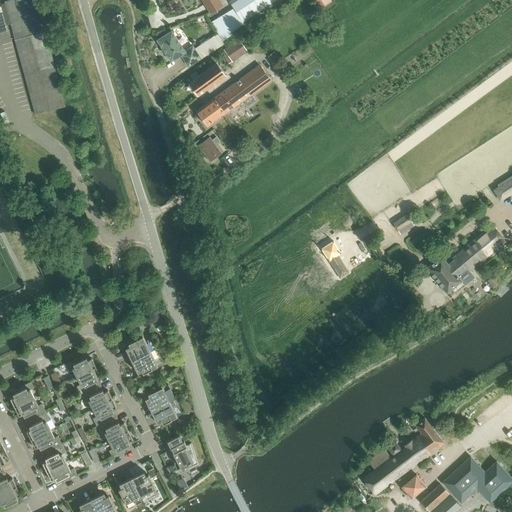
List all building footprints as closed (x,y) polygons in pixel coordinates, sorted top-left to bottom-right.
[(10,23),(35,115),(65,107),(44,31),(35,0),(9,0),(4,1),(4,3),(1,4),(3,12),(0,13),(0,32),(7,30),(6,25),(10,23)] [(222,5),(219,0),(205,0),(212,11),(222,5)] [(246,19),(274,0),(230,0),(229,1),(233,8),(210,23),(219,35),(222,41),(232,34),(231,33),(247,21),(246,19)] [(185,51),(172,31),(157,40),(171,61),(181,54),(188,66),(200,58),(193,46),(185,51)] [(234,61),(244,53),(235,41),(224,49),(234,61)] [(189,83),(198,95),(225,75),(216,63),(198,76),(196,71),(189,75),(193,80),(189,83)] [(255,100),(251,95),(271,81),(260,65),(197,110),(208,126),(243,101),(247,106),(255,100)] [(267,129),(265,126),(271,122),(265,113),(241,131),(249,142),(255,138),(253,135),(260,131),(262,133),(267,129)] [(221,153),(215,144),(219,141),(216,137),(212,140),(210,136),(199,144),(210,161),(221,153)] [(501,200),(511,192),(511,175),(493,188),(501,200)] [(398,232),(412,222),(407,215),(394,225),(398,232)] [(469,270),(500,245),(505,241),(493,226),(453,258),(454,259),(448,264),(441,256),(427,268),(447,293),(462,281),(458,277),(468,269),(469,270)] [(333,241),(321,248),(340,278),(349,273),(345,266),(343,267),(336,255),(341,252),(333,241)] [(149,352),(142,338),(142,337),(129,344),(130,346),(126,348),(132,360),(149,352)] [(157,366),(149,352),(132,360),(138,372),(142,370),(143,373),(157,366)] [(96,366),(92,358),(88,360),(85,354),(66,364),(69,370),(72,368),(76,376),(96,366)] [(100,384),(96,377),(100,375),(96,366),(76,376),(80,385),(77,386),(81,394),(100,384)] [(61,384),(55,372),(50,374),(56,386),(61,384)] [(54,387),(48,376),(43,378),(49,390),(54,387)] [(34,397),(30,389),(34,388),(31,381),(10,391),(13,397),(10,398),(14,407),(34,397)] [(112,399),(108,390),(104,392),(100,384),(81,394),(85,402),(88,400),(92,408),(112,399)] [(169,402),(161,387),(149,393),(150,396),(145,398),(152,411),(169,402)] [(166,390),(178,415),(183,412),(171,387),(166,390)] [(46,412),(42,403),(38,405),(34,397),(14,407),(19,416),(22,414),(26,422),(46,412)] [(116,416),(112,409),(116,407),(112,399),(92,408),(97,417),(93,418),(97,426),(116,416)] [(176,416),(169,402),(152,411),(158,422),(162,420),(164,423),(176,416)] [(50,430),(46,422),(50,420),(46,412),(26,422),(29,429),(26,431),(30,439),(50,430)] [(128,431),(124,422),(120,424),(116,416),(97,426),(101,434),(104,432),(109,441),(128,431)] [(375,494),(427,456),(444,443),(424,418),(416,424),(419,429),(422,433),(404,446),(405,447),(400,450),(395,443),(388,449),(393,455),(390,457),(384,449),(368,461),(375,470),(363,479),(375,494)] [(62,444),(58,436),(54,437),(50,430),(30,439),(35,448),(38,446),(42,454),(62,444)] [(131,447),(128,442),(132,439),(128,431),(109,441),(113,449),(109,451),(112,457),(131,447)] [(192,462),(185,447),(186,447),(184,442),(183,443),(180,436),(168,441),(174,453),(173,453),(181,468),(191,463),(192,462)] [(66,462),(62,454),(66,452),(62,444),(42,454),(43,456),(46,461),(42,463),(46,471),(66,462)] [(99,460),(94,448),(89,451),(94,462),(99,460)] [(92,463),(86,452),(81,454),(87,466),(92,463)] [(456,497),(471,482),(490,502),(511,482),(511,477),(496,461),(485,471),(471,456),(462,463),(463,464),(443,483),(456,497)] [(77,474),(74,468),(70,470),(66,462),(46,471),(51,480),(54,478),(57,484),(77,474)] [(0,494),(16,486),(12,478),(9,480),(5,472),(0,474),(0,494)] [(155,489),(149,476),(146,477),(144,473),(132,479),(140,496),(155,489)] [(417,475),(402,486),(411,497),(425,485),(417,475)] [(182,488),(188,486),(185,477),(179,480),(182,488)] [(140,496),(132,479),(120,485),(122,490),(119,491),(126,503),(140,496)] [(440,484),(421,501),(430,511),(449,493),(440,484)] [(19,500),(17,497),(21,495),(16,486),(0,494),(0,502),(1,504),(0,504),(0,511),(20,502),(19,500)] [(449,493),(430,511),(431,511),(430,511),(454,511),(461,506),(449,493)] [(110,511),(115,509),(109,497),(107,498),(104,494),(92,500),(98,511),(110,511)] [(98,511),(92,500),(80,506),(82,510),(79,511),(98,511)]
